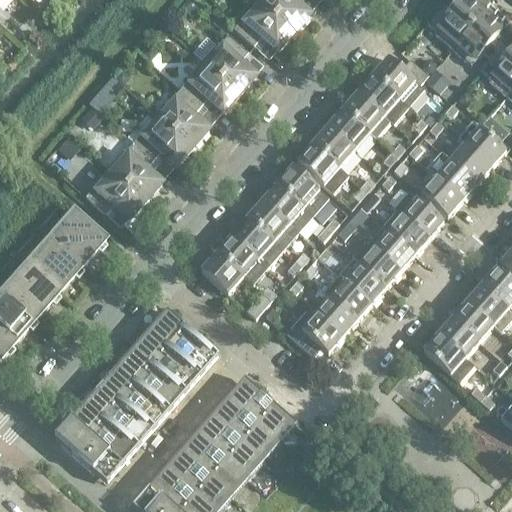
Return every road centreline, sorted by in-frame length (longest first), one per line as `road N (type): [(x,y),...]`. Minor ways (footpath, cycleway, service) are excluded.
road 1 (residential): [(511,201),(336,400),(303,404),(247,353)]
road 2 (residential): [(148,268),(384,0)]
road 3 (residential): [(120,500),(247,353)]
road 4 (residential): [(27,405),(148,268)]
road 5 (residential): [(247,353),(148,268)]
